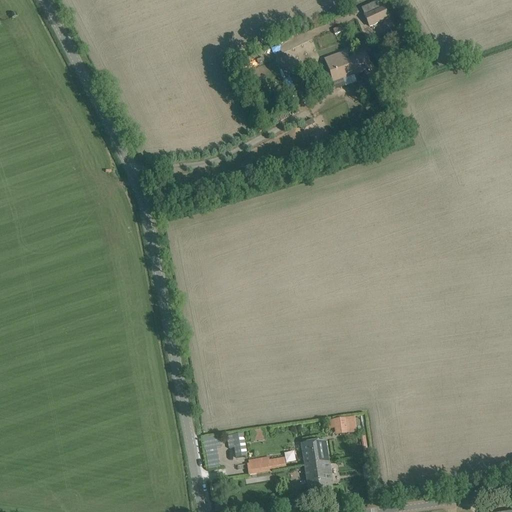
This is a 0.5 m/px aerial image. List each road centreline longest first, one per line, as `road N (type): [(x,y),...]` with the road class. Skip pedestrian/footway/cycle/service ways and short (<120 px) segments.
road 1 (residential): [(203,511),(145,210),(44,0)]
road 2 (unclassified): [(377,511),(511,492)]
